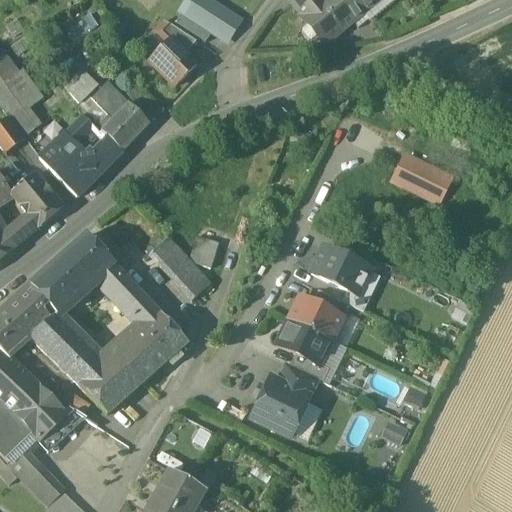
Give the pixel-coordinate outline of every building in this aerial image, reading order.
[(212,35),(222,41),(235,20),(204,0),(190,0),(181,15),(182,16),(212,35)] [(316,8),(309,0),(295,0),(290,5),(304,21),(306,23),(318,12),(315,9),(316,8)] [(325,0),(316,8),(315,9),(318,12),(306,23),(304,21),(302,22),(308,29),(317,40),(324,48),(338,36),(363,15),(350,0),(325,0)] [(350,0),(363,15),(381,0),(350,0)] [(205,45),(212,35),(182,16),(175,26),(205,45)] [(196,44),(169,26),(160,35),(170,44),(171,42),(185,55),(196,44)] [(317,40),(308,29),(301,34),(301,37),(308,45),(310,45),(317,40)] [(170,44),(149,65),(174,90),(197,67),(185,55),(171,42),(170,44)] [(17,77),(0,54),(0,79),(4,86),(17,77)] [(4,86),(0,88),(0,106),(9,118),(16,113),(17,114),(38,98),(21,75),(17,77),(4,86)] [(76,88),(68,95),(79,107),(97,89),(86,78),(76,88)] [(69,81),(63,88),(68,95),(76,88),(69,81)] [(128,107),(106,86),(91,102),(107,118),(113,123),(128,107)] [(148,98),(139,108),(153,121),(162,111),(148,98)] [(113,123),(101,135),(122,155),(148,128),(128,107),(113,123)] [(17,114),(16,113),(9,118),(24,139),(31,133),(17,114)] [(107,118),(96,131),(101,135),(113,123),(107,118)] [(8,119),(0,125),(0,149),(3,154),(8,154),(26,141),(24,139),(8,119)] [(83,119),(65,136),(75,147),(75,148),(86,136),(94,129),(83,119)] [(94,129),(86,136),(93,143),(100,135),(96,131),(94,129)] [(119,157),(100,135),(93,143),(98,148),(95,150),(97,153),(111,166),(119,157)] [(65,136),(40,160),(49,171),(75,147),(65,136)] [(97,153),(88,162),(80,155),(56,179),(77,200),(111,166),(97,153)] [(406,159),(394,185),(435,205),(448,180),(406,159)] [(34,176),(11,195),(12,197),(10,198),(26,217),(38,232),(63,211),(34,176)] [(0,180),(0,204),(10,198),(12,197),(11,195),(0,180)] [(26,217),(4,236),(0,230),(0,246),(8,257),(38,232),(26,217)] [(113,268),(86,239),(30,288),(57,317),(71,306),(100,280),(113,268)] [(218,247),(197,240),(189,264),(190,266),(210,272),(218,247)] [(189,264),(167,241),(148,259),(191,305),(210,288),(190,266),(189,264)] [(332,255),(365,270),(370,260),(337,244),(332,255)] [(347,294),(358,299),(371,273),(365,270),(332,255),(324,251),(311,276),(347,294)] [(160,318),(113,268),(100,280),(108,288),(104,291),(143,333),(160,318)] [(30,288),(0,314),(0,353),(8,361),(9,360),(30,341),(29,341),(55,319),(57,317),(30,288)] [(342,305),(318,293),(312,306),(342,321),(348,308),(342,305)] [(347,294),(342,305),(348,308),(362,315),(367,303),(358,299),(347,294)] [(312,306),(299,300),(288,323),(331,344),(342,321),(312,306)] [(456,302),(449,318),(463,325),(471,309),(456,302)] [(104,368),(79,390),(106,418),(187,347),(160,318),(143,333),(104,368)] [(55,319),(29,341),(30,341),(79,390),(104,368),(55,319)] [(331,344),(288,323),(275,348),(295,358),(318,369),(319,368),(331,344)] [(8,361),(0,353),(0,404),(15,418),(43,392),(9,360),(8,361)] [(318,369),(295,358),(290,369),(318,382),(322,384),(328,372),(319,368),(318,369)] [(290,369),(285,367),(277,385),(309,400),(318,382),(290,369)] [(277,385),(270,382),(251,422),(289,441),(309,400),(277,385)] [(412,386),(391,421),(406,431),(428,396),(412,386)] [(43,392),(15,418),(38,439),(65,414),(43,392)] [(90,408),(70,395),(63,406),(82,419),(90,408)] [(0,404),(0,461),(7,468),(25,452),(38,439),(15,418),(0,404)] [(65,414),(38,439),(52,452),(82,423),(66,412),(65,414)] [(380,436),(398,447),(407,433),(388,422),(380,436)] [(192,443),(203,448),(209,436),(198,431),(192,443)] [(25,452),(7,468),(27,488),(36,479),(39,468),(25,452)] [(0,461),(0,478),(9,488),(16,482),(0,461)] [(197,484),(206,490),(215,478),(206,471),(197,484)] [(63,495),(43,473),(36,479),(27,488),(47,510),(63,495)] [(194,511),(205,494),(169,474),(153,502),(171,511),(194,511)] [(47,510),(46,511),(47,511),(81,511),(63,495),(47,510)] [(171,511),(153,502),(147,511),(171,511)]
